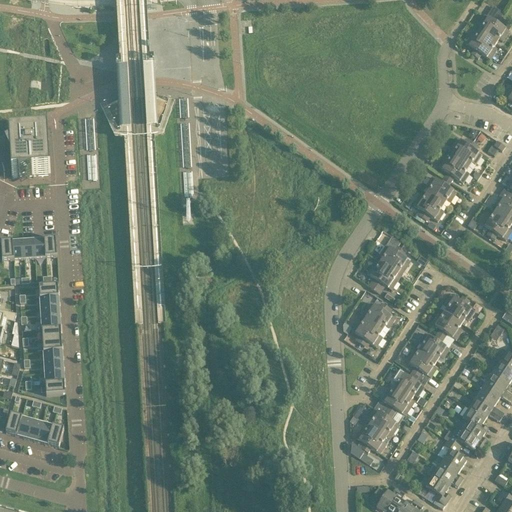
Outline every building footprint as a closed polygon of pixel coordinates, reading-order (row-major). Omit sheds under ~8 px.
[(481,29),(478,34),(487,39),(500,20),(496,18),(493,23),(484,17),(478,27),(481,29)] [(500,20),(487,39),(496,45),(499,41),(502,43),(509,33),(500,27),(503,23),(500,20)] [(487,39),(478,34),(475,38),(472,36),(465,46),(474,51),(471,56),(474,58),(487,39)] [(487,39),(474,58),(478,61),(481,56),(490,62),(496,52),(493,50),(496,45),(487,39)] [(132,98),(133,110),(142,109),(142,98),(141,98),(140,98),(138,98),(132,98)] [(476,135),(471,131),(468,136),(473,139),(476,135)] [(481,135),(477,139),(481,143),(485,138),(481,135)] [(37,137),(9,139),(10,150),(12,180),(45,178),(50,178),(50,169),(48,137),(37,137)] [(460,163),(473,144),(469,142),(466,147),(457,141),(451,150),(454,153),(451,157),(460,163)] [(460,163),(469,169),(472,164),(475,167),(482,157),(473,151),(476,146),(473,144),(460,163)] [(505,149),(497,144),(494,148),(502,154),(505,149)] [(444,180),(447,182),(460,163),(451,157),(448,162),(445,160),(438,169),(447,175),(444,180)] [(447,182),(451,184),(454,180),(463,186),(469,176),(465,174),(469,169),(460,163),(447,182)] [(426,195),(435,201),(447,182),(444,180),(441,185),(432,179),(426,188),(429,191),(426,195)] [(447,182),(435,201),(443,207),(446,202),(450,205),(456,195),(447,189),(451,184),(447,182)] [(419,218),(422,220),(435,201),(426,195),(423,200),(419,198),(413,207),(422,213),(419,218)] [(494,214),(503,220),(511,206),(511,199),(509,204),(500,198),(494,207),(497,210),(494,214)] [(435,201),(422,220),(425,223),(428,218),(437,224),(444,214),(440,212),(443,207),(435,201)] [(511,206),(503,220),(511,226),(511,224),(511,206)] [(503,220),(494,214),(491,219),(488,217),(481,226),(490,232),(487,237),(490,239),(503,220)] [(503,220),(490,239),(493,241),(497,237),(505,242),(511,233),(508,230),(511,226),(503,220)] [(477,225),(471,222),(468,227),(473,231),(477,225)] [(34,242),(35,261),(45,260),(44,241),(34,242)] [(44,241),(45,260),(57,260),(56,241),(44,241)] [(34,242),(23,243),(24,262),(35,261),(34,242)] [(14,262),(13,243),(1,244),(2,263),(14,262)] [(13,243),(14,262),(24,262),(23,243),(13,243)] [(388,270),(401,278),(410,264),(404,260),(410,251),(404,247),(401,251),(388,270)] [(388,270),(401,251),(398,249),(394,253),(386,248),(379,257),(383,260),(380,264),(388,270)] [(373,266),(367,276),(373,280),(375,282),(372,287),(370,290),(373,292),(388,270),(380,264),(377,269),(373,266)] [(388,270),(373,292),(377,294),(379,291),(382,286),(385,288),(391,292),(401,278),(388,270)] [(39,289),(40,300),(59,298),(58,288),(39,289)] [(444,314),(453,320),(466,301),(462,298),(459,303),(450,297),(444,307),(447,309),(444,314)] [(41,311),(59,309),(59,298),(40,300),(41,311)] [(453,320),(462,325),(465,321),(468,323),(475,314),(466,308),(469,303),(466,301),(453,320)] [(368,317),(364,321),(373,327),(386,308),(382,306),(379,310),(370,305),(364,314),(368,317)] [(386,308),(373,327),(382,333),(385,328),(388,330),(395,321),(386,315),(389,310),(386,308)] [(41,321),(60,320),(59,309),(41,311),(41,321)] [(0,320),(7,322),(13,324),(14,324),(16,316),(0,311),(0,320)] [(437,336),(440,339),(453,320),(444,314),(441,318),(438,316),(431,326),(440,332),(437,336)] [(511,318),(506,314),(502,320),(511,326),(511,318)] [(41,321),(42,332),(61,331),(60,320),(41,321)] [(453,320),(440,339),(444,341),(447,336),(456,342),(462,332),(459,330),(462,325),(453,320)] [(373,327),(364,321),(361,326),(358,324),(352,333),(360,339),(357,344),(360,346),(373,327)] [(373,327),(360,346),(364,348),(367,343),(376,349),(382,340),(379,337),(382,333),(373,327)] [(497,327),(494,333),(500,337),(504,332),(497,327)] [(42,332),(43,343),(61,342),(61,331),(42,332)] [(419,352),(428,358),(440,339),(437,336),(434,341),(425,335),(418,345),(422,347),(419,352)] [(444,341),(440,339),(428,358),(436,363),(439,359),(443,361),(449,351),(440,346),(444,341)] [(61,342),(43,343),(43,354),(62,353),(61,342)] [(498,358),(495,363),(498,366),(511,374),(511,348),(509,353),(508,352),(504,350),(503,351),(501,350),(496,357),(498,358)] [(412,375),(415,377),(428,358),(419,352),(416,356),(412,354),(406,364),(415,370),(412,375)] [(63,364),(62,353),(43,354),(44,365),(63,364)] [(428,358),(415,377),(418,379),(421,374),(430,380),(437,370),(433,368),(436,363),(428,358)] [(44,365),(45,376),(64,375),(63,364),(44,365)] [(14,365),(11,376),(17,378),(20,368),(20,366),(14,365)] [(509,386),(511,381),(511,374),(498,366),(492,375),(509,386)] [(394,390),(402,396),(415,377),(412,375),(408,379),(400,373),(393,383),(397,385),(394,390)] [(45,376),(46,387),(64,386),(64,375),(45,376)] [(511,395),(506,391),(509,386),(492,375),(487,384),(511,400),(511,395)] [(476,384),(479,379),(474,376),(471,381),(476,384)] [(418,379),(415,377),(402,396),(411,402),(414,397),(417,399),(424,390),(415,384),(418,379)] [(511,406),(511,403),(511,400),(487,384),(481,393),(497,404),(500,399),(511,406)] [(65,396),(64,386),(46,387),(46,398),(65,396)] [(386,412),(390,415),(402,396),(394,390),(390,395),(387,392),(381,402),(389,408),(386,412)] [(494,409),(497,404),(481,393),(474,402),(501,420),(504,416),(494,409)] [(390,415),(393,417),(396,412),(405,418),(414,404),(411,402),(402,396),(390,415)] [(416,405),(423,409),(427,403),(420,399),(416,405)] [(499,424),(501,420),(474,402),(469,411),(485,422),(488,417),(499,424)] [(357,426),(370,410),(364,405),(351,422),(357,426)] [(438,408),(435,414),(440,417),(444,412),(438,408)] [(368,428),(377,434),(390,415),(386,412),(383,417),(374,411),(368,421),(371,423),(368,428)] [(482,426),(485,422),(469,411),(462,420),(463,421),(485,435),(488,430),(482,426)] [(393,417),(390,415),(377,434),(389,442),(399,427),(390,422),(393,417)] [(6,435),(17,438),(22,420),(11,417),(6,435)] [(17,438),(27,441),(32,422),(22,420),(17,438)] [(457,429),(463,433),(485,448),(488,443),(482,439),(485,435),(463,421),(457,429)] [(43,425),(32,422),(27,441),(38,444),(43,425)] [(429,423),(426,428),(432,432),(435,427),(429,423)] [(48,446),(53,428),(43,425),(38,444),(48,446)] [(53,428),(48,446),(59,449),(64,431),(53,428)] [(361,450),(364,453),(377,434),(368,428),(365,432),(362,430),(355,440),(364,446),(361,450)] [(485,448),(463,433),(457,429),(453,436),(449,433),(444,441),(447,443),(459,451),(462,446),(473,453),(476,448),(482,452),(485,448)] [(377,434),(364,453),(368,455),(371,450),(380,456),(389,442),(377,434)] [(456,455),(459,451),(447,443),(437,457),(444,461),(460,472),(466,462),(456,455)] [(359,461),(364,464),(368,458),(363,455),(359,461)] [(457,477),(460,472),(444,461),(438,470),(460,485),(463,481),(457,477)] [(433,467),(427,476),(432,479),(448,490),(451,486),(457,490),(460,485),(438,470),(433,467)] [(425,475),(419,484),(436,496),(433,500),(435,502),(433,505),(442,511),(451,499),(445,495),(448,490),(432,479),(427,476),(425,475)] [(507,483),(498,477),(494,482),(503,488),(507,483)] [(387,511),(400,493),(396,490),(392,496),(387,493),(386,495),(378,490),(370,502),(378,507),(376,509),(380,511),(387,511)] [(400,511),(405,505),(401,502),(405,496),(400,493),(387,511),(400,511)] [(511,505),(511,499),(503,493),(497,502),(503,506),(499,511),(500,511),(511,511),(511,505),(511,506),(511,505)] [(413,511),(418,505),(414,502),(410,508),(405,505),(400,511),(413,511)]
